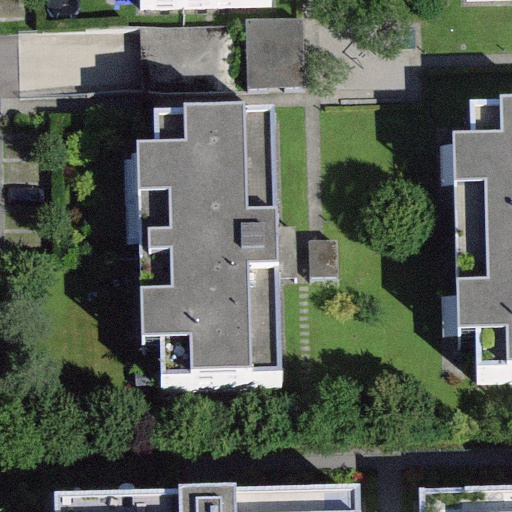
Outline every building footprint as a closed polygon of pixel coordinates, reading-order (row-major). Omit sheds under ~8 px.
[(274,0),(150,0),(151,14),(274,10),(274,0)] [(307,40),(249,41),(250,92),(308,90),(307,40)] [(280,124),(144,127),(151,409),(287,406),(280,124)] [(511,126),(470,128),(480,385),(511,383),(511,126)] [(347,248),(308,249),(309,292),(348,291),(347,248)]
